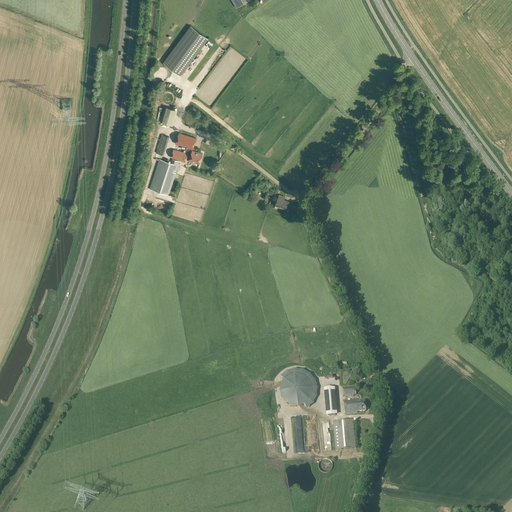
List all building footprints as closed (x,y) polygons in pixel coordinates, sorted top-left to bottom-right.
[(164,62),(181,75),(208,38),(191,25),(164,62)] [(165,105),(160,121),(173,125),(177,109),(165,105)] [(189,160),(199,163),(202,153),(192,150),(196,138),(179,132),(175,143),(187,147),(185,152),(173,149),(171,157),(185,161),(186,159),(189,160)] [(162,134),(156,153),(163,155),(169,137),(162,134)] [(172,158),(171,162),(159,158),(149,188),(169,195),(180,161),(172,158)] [(288,201),(284,199),(285,196),(279,195),(278,198),(278,197),(275,205),(286,209),(288,201)] [(355,387),(342,389),(343,396),(356,395),(355,387)] [(356,401),(356,400),(344,401),(345,414),(357,413),(357,412),(366,411),(365,401),(356,401)] [(335,450),(356,449),(354,420),(332,421),(335,450)] [(331,469),(332,467),(332,466),(331,465),(331,464),(330,462),(329,462),(327,461),(326,461),(325,461),(323,461),(322,462),(321,463),(320,464),(319,465),(319,466),(319,467),(319,469),(320,470),(320,471),(321,472),(323,473),(324,473),(326,474),(328,473),(329,472),(330,471),(331,470),(331,469)]
